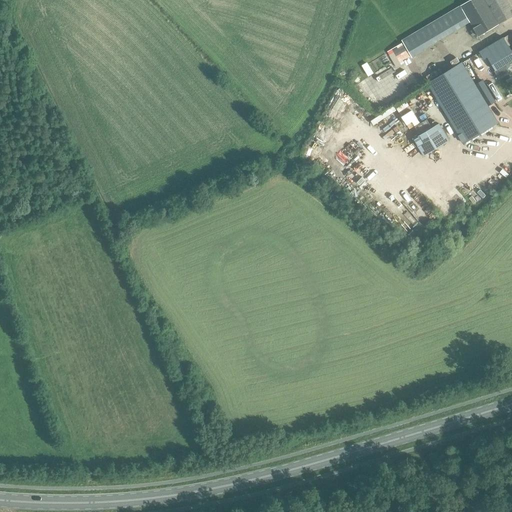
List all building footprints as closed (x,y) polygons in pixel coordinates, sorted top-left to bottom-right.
[(500,24),(485,0),(470,0),(459,7),(469,23),(477,37),(500,24)] [(511,9),(506,0),(485,0),(500,24),(511,16),(511,9)] [(459,7),(414,33),(423,50),(469,23),(459,7)] [(412,58),(423,52),(413,34),(402,41),(412,58)] [(511,52),(503,38),(483,50),(496,72),(511,62),(511,52)] [(476,84),(462,62),(427,83),(464,144),(499,123),(489,106),(476,84)] [(483,80),(476,84),(489,106),(496,102),(483,80)] [(402,95),(387,101),(396,122),(405,119),(406,123),(422,116),(414,99),(406,102),(402,95)] [(317,127),(322,134),(332,128),(327,121),(317,127)] [(439,123),(414,139),(423,156),(449,139),(439,123)] [(334,131),(329,136),(343,148),(348,143),(334,131)] [(333,165),(326,172),(329,175),(336,168),(333,165)] [(339,168),(331,175),(336,180),(344,173),(339,168)] [(406,242),(419,250),(426,240),(414,231),(406,242)]
